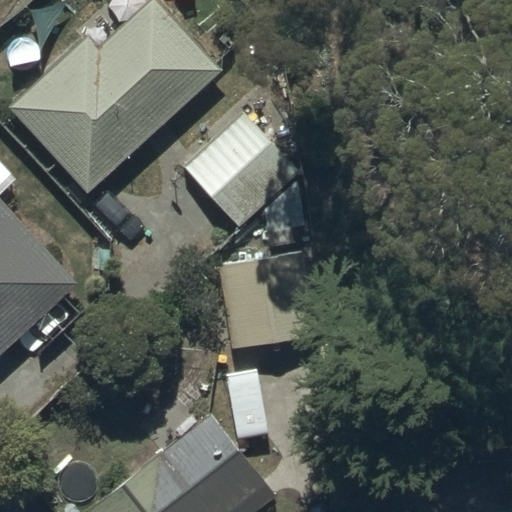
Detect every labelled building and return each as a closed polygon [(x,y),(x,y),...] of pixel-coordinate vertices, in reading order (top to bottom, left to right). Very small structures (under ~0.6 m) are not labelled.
[(9,98),(85,185),(219,67),(160,0),(140,0),(95,39),(87,29),(9,98)] [(184,160),(238,220),(299,165),(279,143),(284,138),(250,100),(184,160)] [(0,343),(34,314),(51,333),(80,308),(62,289),(75,278),(0,191),(0,185),(13,174),(0,159),(0,343)] [(258,248),(216,256),(232,339),(274,331),(258,248)] [(82,507),(85,511),(240,511),(272,488),(213,409),(82,507)]
